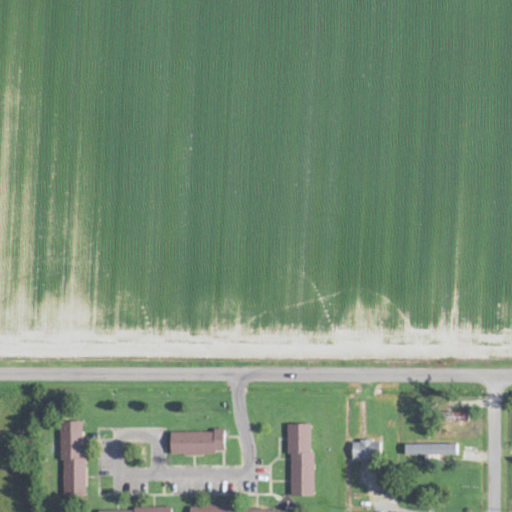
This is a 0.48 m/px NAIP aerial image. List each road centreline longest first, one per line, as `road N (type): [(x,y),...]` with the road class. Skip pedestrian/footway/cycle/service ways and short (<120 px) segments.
road 1 (tertiary): [(265,375),(0,374)]
road 2 (residential): [(107,442),(119,471),(185,478),(246,471),(237,374)]
road 3 (tertiary): [(511,376),(265,375)]
road 4 (residential): [(494,511),(289,509)]
road 5 (residential): [(494,511),(494,376)]
